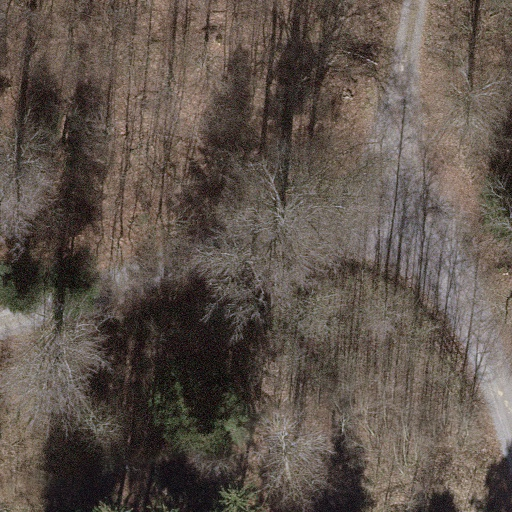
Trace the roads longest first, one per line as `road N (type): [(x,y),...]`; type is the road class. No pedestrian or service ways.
road 1 (track): [(419,198),(237,243),(0,325)]
road 2 (track): [(511,420),(419,198)]
road 3 (track): [(419,198),(404,93),(416,0)]
